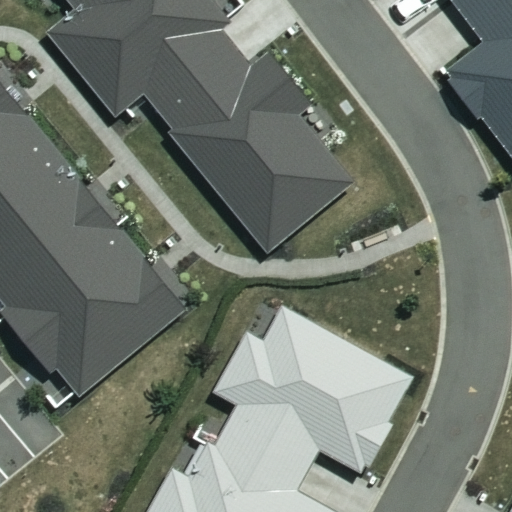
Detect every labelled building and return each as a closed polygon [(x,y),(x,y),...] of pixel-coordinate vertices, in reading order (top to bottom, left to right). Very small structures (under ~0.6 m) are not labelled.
[(150,97),(230,33),(239,25),(218,0),(70,0),(80,12),(52,34),(122,120),(150,97)] [(511,149),(511,0),(456,0),(490,45),(455,71),(459,76),(453,81),(483,122),(488,118),(511,149)] [(259,68),(230,33),(150,97),(178,132),(175,135),(273,255),(360,184),(305,116),(317,106),(275,54),(259,68)] [(0,194),(59,148),(0,75),(0,194)] [(111,212),(59,148),(0,194),(0,294),(3,298),(111,212)] [(192,312),(111,212),(3,298),(12,309),(7,312),(57,375),(62,371),(84,398),(192,312)] [(220,448),(303,493),(325,453),(369,477),(373,469),(376,471),(400,428),(396,426),(421,380),(288,308),(268,345),(252,336),(219,397),(241,409),(220,448)] [(339,511),(303,493),(220,448),(214,445),(195,481),(177,472),(155,511),(339,511)]
